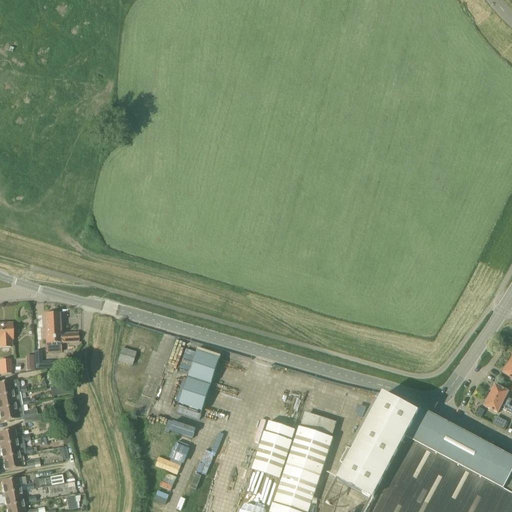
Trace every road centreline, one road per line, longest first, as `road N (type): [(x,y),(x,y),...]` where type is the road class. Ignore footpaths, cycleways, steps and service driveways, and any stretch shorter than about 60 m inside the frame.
road 1 (unclassified): [(442,396),(415,397),(27,284)]
road 2 (residential): [(442,396),(511,296)]
